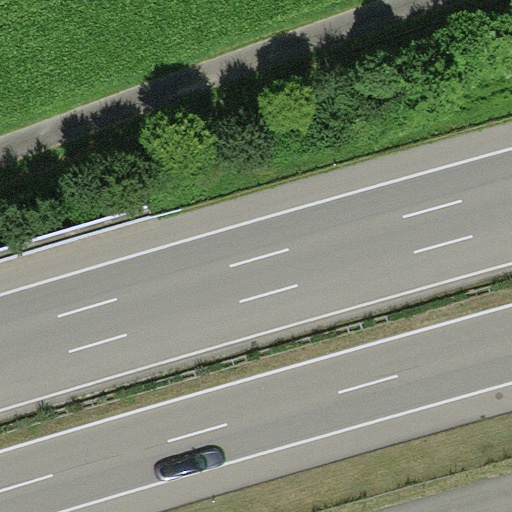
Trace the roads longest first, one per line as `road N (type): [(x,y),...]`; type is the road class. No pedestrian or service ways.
road 1 (motorway): [(0,492),(511,344)]
road 2 (motorway): [(511,206),(0,352)]
road 3 (unclassified): [(448,0),(369,21),(0,157)]
